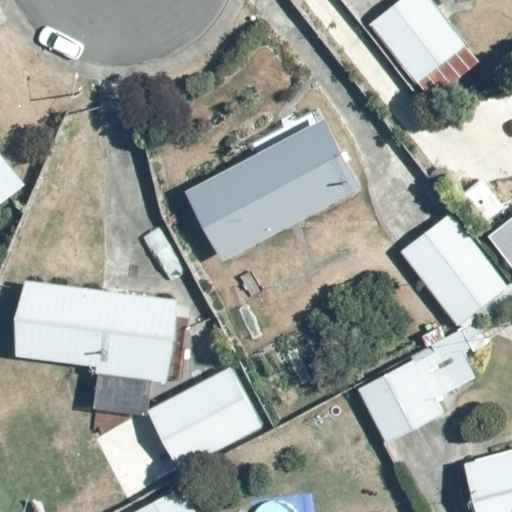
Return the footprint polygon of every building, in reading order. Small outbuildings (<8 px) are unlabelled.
[(477,60),(431,0),(395,0),(371,19),(429,97),(477,60)] [(335,58),(190,135),(228,206),(372,129),(335,58)] [(0,146),(33,119),(0,80),(0,146)] [(506,286),(451,212),(402,248),(457,322),(506,286)] [(511,215),(488,233),(511,265),(511,215)] [(198,242),(36,221),(24,307),(186,328),(198,242)] [(433,398),(478,376),(488,347),(476,323),(356,384),(386,442),(441,414),(433,398)] [(261,423),(231,364),(148,406),(179,465),(261,423)] [(511,406),(480,417),(511,511),(511,406)] [(403,511),(400,494),(325,511),(403,511)]
